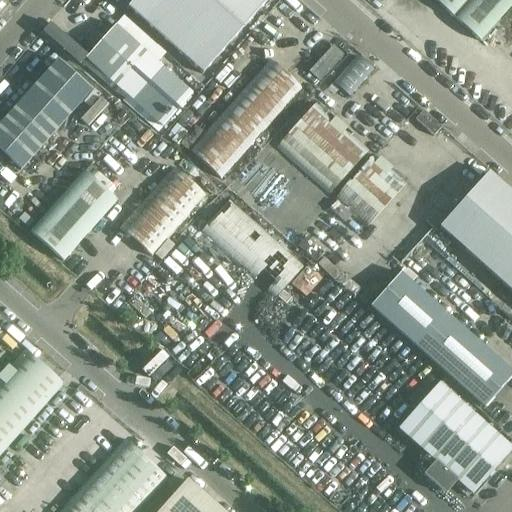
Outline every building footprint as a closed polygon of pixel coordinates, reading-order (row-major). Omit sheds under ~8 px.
[(203,73),(267,0),(134,0),(129,6),(164,38),(203,73)] [(511,0),(431,0),(479,43),(511,6),(511,0)] [(115,26),(85,59),(133,102),(163,69),(115,26)] [(332,50),(316,67),(324,75),(340,57),(332,50)] [(334,84),(351,96),(374,66),(358,53),(334,84)] [(302,90),(269,60),(188,151),(221,180),(302,90)] [(57,61),(0,124),(0,152),(20,171),(92,92),(57,61)] [(407,184),(316,103),(276,148),(367,229),(407,184)] [(205,197),(173,168),(119,229),(151,258),(205,197)] [(83,173),(30,234),(62,263),(116,202),(83,173)] [(439,228),(511,293),(511,195),(488,174),(439,228)] [(303,267),(229,202),(200,235),(274,300),(303,267)] [(511,376),(511,374),(460,328),(400,274),(370,307),(484,408),(511,376)] [(24,351),(0,377),(0,456),(63,386),(24,351)] [(419,454),(417,470),(445,495),(457,481),(472,495),(511,450),(438,385),(398,430),(422,451),(419,454)] [(123,441),(59,511),(140,511),(169,480),(123,441)] [(222,511),(189,482),(163,511),(222,511)]
